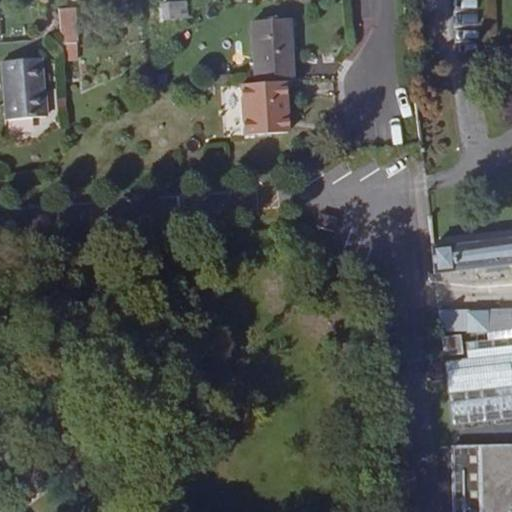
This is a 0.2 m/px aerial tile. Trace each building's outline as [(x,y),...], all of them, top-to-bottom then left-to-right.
[(164,7),(166,21),(179,21),(176,6),(164,7)] [(63,62),(80,62),(78,7),(61,7),(63,62)] [(284,82),(291,82),(286,22),(252,24),(257,84),(284,82)] [(6,116),(44,113),(43,88),(41,53),(1,56),(6,116)] [(241,85),(245,136),(288,133),(284,82),(257,84),(241,85)] [(43,88),(44,113),(51,113),(49,86),(43,88)] [(511,242),(432,250),(435,276),(477,272),(511,269),(511,242)] [(485,283),(511,280),(511,269),(477,272),(478,280),(485,283)] [(490,344),(511,341),(511,312),(439,314),(441,332),(490,333),(490,344)] [(442,339),(443,356),(454,355),(452,338),(442,339)] [(444,366),(452,430),(476,428),(511,424),(511,341),(490,344),(457,348),(459,364),(444,366)] [(511,511),(511,450),(477,452),(478,511),(511,511)]
